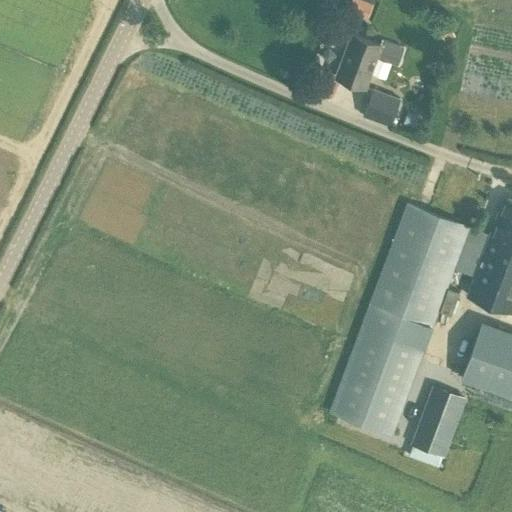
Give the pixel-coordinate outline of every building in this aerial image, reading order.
[(351,0),(348,8),(368,16),(373,3),(365,0),(351,0)] [(455,35),(450,24),(439,29),(445,40),(455,35)] [(366,86),(382,43),(351,31),(335,74),(366,86)] [(400,97),(373,87),(368,102),(394,112),(400,97)] [(409,111),(404,122),(420,129),(424,117),(409,111)] [(466,294),(511,310),(511,198),(504,196),(490,233),(407,201),(329,409),(393,432),(454,268),(473,276),(466,294)] [(511,335),(481,324),(461,377),(511,395),(511,335)] [(435,385),(417,433),(446,444),(464,396),(435,385)]
